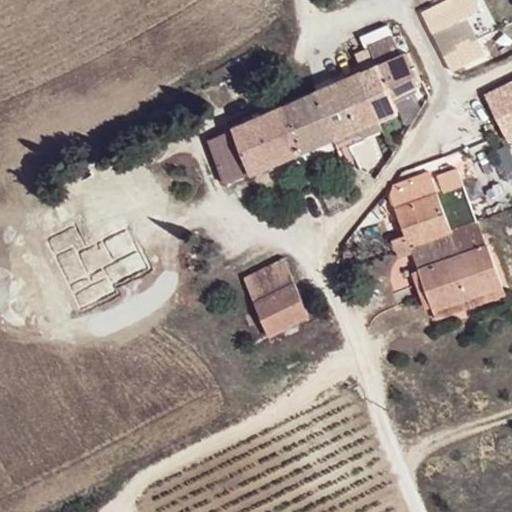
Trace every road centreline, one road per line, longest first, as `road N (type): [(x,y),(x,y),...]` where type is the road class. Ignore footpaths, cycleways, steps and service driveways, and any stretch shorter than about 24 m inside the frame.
road 1 (residential): [(420,511),(314,253),(444,113)]
road 2 (track): [(302,0),(302,35),(393,0)]
road 3 (track): [(396,0),(441,85),(444,113)]
